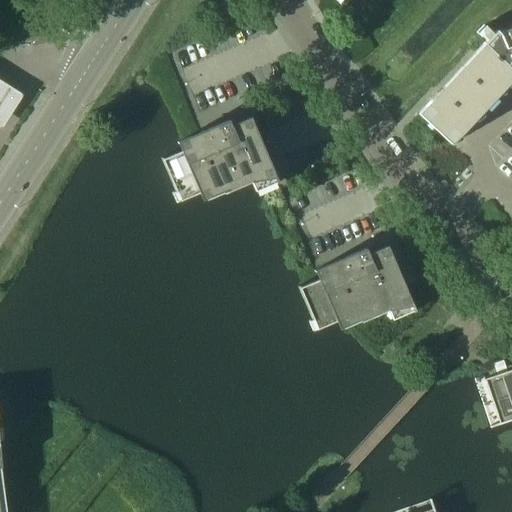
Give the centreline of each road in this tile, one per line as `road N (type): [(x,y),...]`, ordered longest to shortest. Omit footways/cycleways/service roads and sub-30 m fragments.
road 1 (residential): [(511,286),(421,201),(292,0)]
road 2 (secondary): [(0,216),(133,0)]
